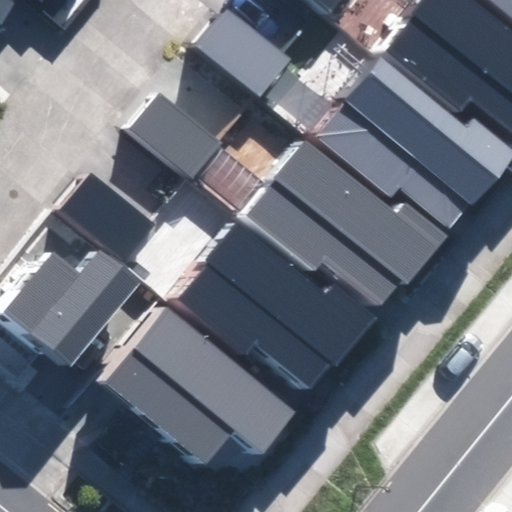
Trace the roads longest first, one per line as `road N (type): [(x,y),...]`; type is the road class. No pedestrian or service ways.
road 1 (residential): [(0,177),(143,0)]
road 2 (tertiary): [(420,511),(511,398)]
